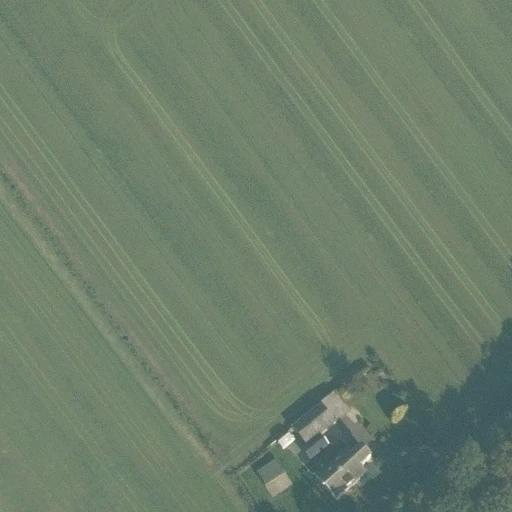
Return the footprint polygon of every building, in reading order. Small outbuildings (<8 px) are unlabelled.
[(307,448),(348,414),(333,396),(320,406),(292,430),(307,448)] [(288,435),(276,448),(286,457),(298,444),(288,435)] [(320,439),(311,446),(319,455),(320,456),(329,449),(320,439)] [(341,445),(324,461),(330,467),(351,490),(365,476),(360,471),(371,461),(361,450),(350,460),(345,454),(347,453),(341,445)] [(319,455),(311,446),(301,455),(310,465),(320,456),(319,455)] [(277,462),(257,475),(265,487),(285,474),(277,462)] [(330,467),(324,473),(316,480),(337,503),(351,490),(330,467)]
